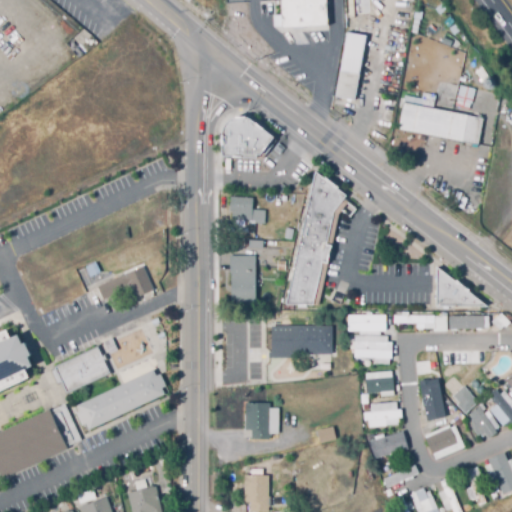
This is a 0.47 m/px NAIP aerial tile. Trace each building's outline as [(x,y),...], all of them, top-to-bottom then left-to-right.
[(283,30),(281,0),(330,0),(332,27),(283,30)] [(349,0),(351,15),(371,12),(369,0),(349,0)] [(399,69),(400,54),(387,53),(386,68),(399,69)] [(336,101),(342,74),(363,79),(358,105),(336,101)] [(483,122),(479,145),(402,131),(406,108),(483,122)] [(274,138),(261,155),(257,155),(257,158),(223,156),(223,146),(223,136),(223,133),(224,129),(225,127),(227,124),(229,122),(231,120),(233,118),(236,118),(246,118),(248,118),(249,119),(251,120),(252,120),(256,124),(258,125),(274,138)] [(316,172),(347,197),(345,199),(349,202),(340,216),(320,306),(286,304),(316,172)] [(255,198),(254,209),(268,210),(267,225),(251,224),(250,222),(234,222),(233,215),(231,215),(231,197),(255,198)] [(293,228),(291,238),(284,236),(286,227),(293,228)] [(263,241),(262,248),(247,247),(248,240),(263,241)] [(232,258),(255,257),(256,304),(233,305),(232,258)] [(285,260),(284,270),(276,269),(277,259),(285,260)] [(96,286),(142,265),(154,290),(136,297),(130,287),(102,299),(96,286)] [(434,306),(435,294),(434,294),(434,290),(435,282),(434,282),(434,277),(435,277),(435,266),(454,280),(455,279),(468,289),(467,291),(487,306),(434,306)] [(284,273),(282,287),(273,286),(275,272),(284,273)] [(509,321),(499,330),(491,321),(501,312),(509,321)] [(448,315),(482,314),(483,327),(449,328),(448,315)] [(347,315),(386,315),(386,329),(348,330),(347,315)] [(394,315),(435,315),(435,323),(394,323),(394,315)] [(275,353),(275,327),(332,327),(332,353),(275,353)] [(0,333),(9,329),(13,338),(19,335),(24,345),(28,343),(34,355),(31,356),(35,366),(28,369),(32,377),(0,392),(0,333)] [(353,340),(391,341),(390,358),(354,357),(353,340)] [(115,347),(107,350),(105,344),(112,341),(115,347)] [(56,368),(98,349),(110,374),(67,393),(56,368)] [(90,432),(86,425),(82,427),(77,415),(80,413),(77,408),(154,371),(157,377),(161,375),(167,388),(163,390),(166,396),(90,432)] [(365,379),(393,378),(394,387),(365,388),(365,379)] [(451,396),(462,385),(479,402),(466,412),(451,396)] [(511,422),(497,404),(502,398),(511,410),(511,422)] [(271,403),(271,408),(281,408),(280,434),(271,434),(271,440),(253,440),(252,430),(246,430),(246,403),(271,403)] [(420,420),(453,404),(455,410),(423,426),(420,420)] [(471,414),(480,406),(496,431),(486,438),(471,414)] [(363,411),(402,409),(402,418),(363,419),(363,411)] [(0,465),(0,435),(50,410),(69,449),(7,480),(0,465)] [(318,430),(337,426),(339,437),(320,441),(318,430)] [(449,427),(456,442),(433,452),(426,437),(449,427)] [(370,441),(402,431),(408,447),(374,457),(370,441)] [(488,459),(503,452),(511,473),(511,489),(503,492),(488,459)] [(383,478),(415,464),(418,472),(387,486),(383,478)] [(464,470),(471,468),(482,495),(477,497),(464,470)] [(270,475),(270,497),(272,497),(272,506),(270,506),(270,511),(251,511),(251,502),(245,502),(246,475),(270,475)] [(453,511),(441,481),(447,478),(461,511),(453,511)] [(156,486),(161,511),(132,511),(128,493),(156,486)] [(424,511),(416,491),(423,488),(432,511),(424,511)] [(95,497),(79,503),(77,495),(93,490),(95,497)] [(81,511),(80,508),(107,497),(112,511),(81,511)] [(397,511),(393,502),(402,498),(409,511),(397,511)]
